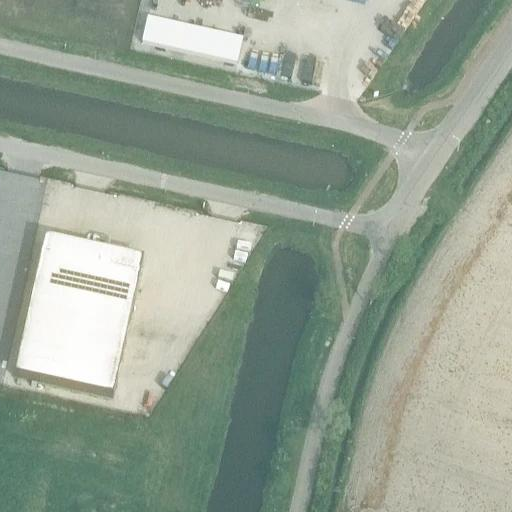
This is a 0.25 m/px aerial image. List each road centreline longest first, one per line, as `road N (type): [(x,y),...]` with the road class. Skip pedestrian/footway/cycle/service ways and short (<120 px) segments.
road 1 (residential): [(436,146),(0,48)]
road 2 (residential): [(0,144),(346,222),(378,222)]
road 3 (unclassified): [(296,511),(328,377),(383,251),(378,222)]
road 4 (unclassified): [(436,146),(511,37)]
